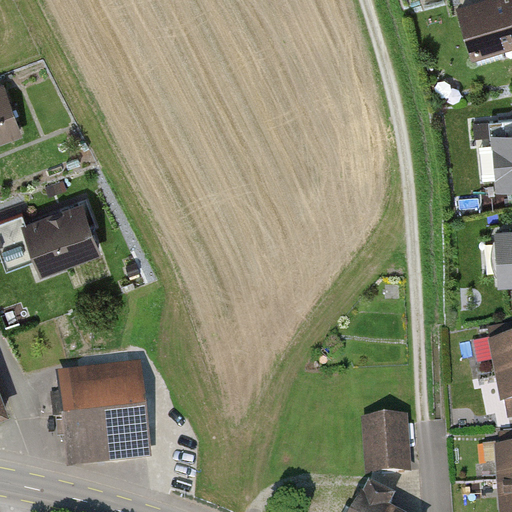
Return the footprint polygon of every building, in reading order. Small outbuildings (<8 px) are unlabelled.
[(511,0),(478,0),(464,4),(481,60),(511,50),(511,0)] [(13,93),(0,97),(0,146),(28,137),(13,93)] [(511,185),(511,124),(487,127),(493,187),(511,185)] [(41,257),(48,276),(107,256),(91,207),(33,226),(30,216),(0,225),(0,233),(11,267),(41,257)] [(511,221),(496,223),(500,282),(511,281),(511,221)] [(511,327),(491,332),(505,404),(511,402),(511,327)] [(0,424),(18,418),(0,371),(0,424)] [(140,385),(52,395),(55,416),(67,415),(72,458),(147,450),(140,385)] [(406,471),(403,423),(370,425),(373,474),(406,471)] [(368,490),(356,511),(388,511),(393,503),(368,490)]
